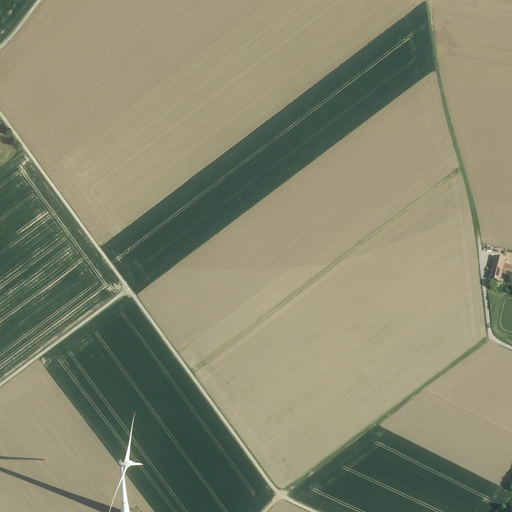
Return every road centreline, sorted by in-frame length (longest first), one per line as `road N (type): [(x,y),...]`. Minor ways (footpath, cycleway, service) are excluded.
road 1 (unclassified): [(313,511),(270,485),(128,288)]
road 2 (unclassified): [(128,288),(0,112)]
road 3 (unclassified): [(0,384),(128,288)]
